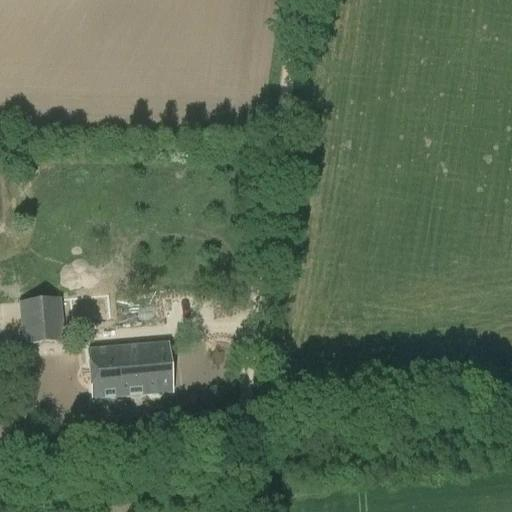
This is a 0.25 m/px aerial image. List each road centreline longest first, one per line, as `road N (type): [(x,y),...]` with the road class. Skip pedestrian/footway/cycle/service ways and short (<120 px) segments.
road 1 (track): [(299,0),(241,454)]
road 2 (unclassified): [(243,511),(241,454),(511,421)]
